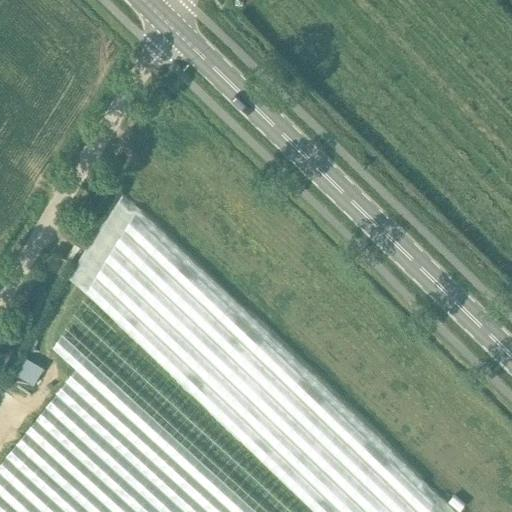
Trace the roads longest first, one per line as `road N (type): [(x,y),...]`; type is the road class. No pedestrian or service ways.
road 1 (primary): [(511,359),(169,26)]
road 2 (unclassified): [(0,304),(169,26)]
